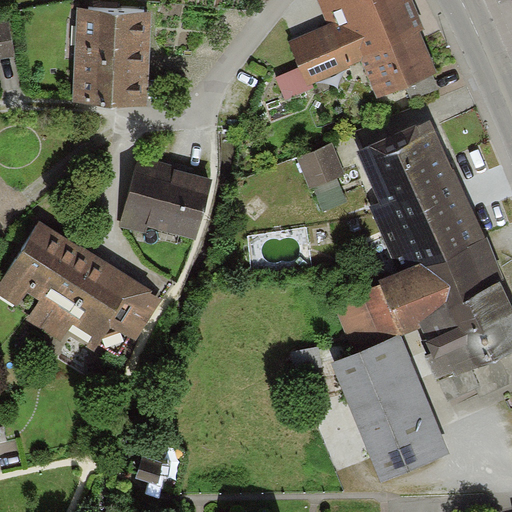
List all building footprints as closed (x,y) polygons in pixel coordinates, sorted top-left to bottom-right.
[(151,0),(147,0),(76,0),(74,93),(148,95),(151,0)] [(425,28),(413,0),(321,0),(319,2),(328,26),(291,41),(303,70),(310,86),(313,85),(352,69),(350,65),(363,60),(377,95),(438,71),(422,29),(425,28)] [(0,13),(0,54),(15,51),(9,17),(7,17),(6,12),(0,13)] [(310,86),(303,70),(278,80),(286,101),(315,90),(313,85),(310,86)] [(430,109),(356,142),(380,197),(457,164),(455,159),(453,160),(430,109)] [(337,172),(345,168),(332,137),(296,152),(309,183),(313,182),(337,172)] [(212,170),(137,150),(118,222),(145,229),(148,218),(196,231),(212,170)] [(380,197),(370,201),(397,263),(484,227),(457,164),(380,197)] [(347,197),(337,172),(313,182),(323,207),(347,197)] [(152,282),(40,211),(0,273),(0,294),(28,312),(26,316),(60,338),(67,327),(94,344),(111,317),(137,333),(163,293),(150,285),(152,282)] [(503,264),(487,226),(484,227),(397,263),(379,270),(380,273),(401,324),(421,316),(414,301),(499,266),(503,264)] [(511,336),(511,293),(499,266),(414,301),(421,316),(429,334),(422,338),(437,370),(511,336)] [(401,324),(380,273),(331,293),(351,343),(401,324)] [(450,443),(401,324),(351,343),(332,351),(381,471),(450,443)] [(319,341),(291,347),(295,367),(323,361),(319,341)] [(171,466),(143,457),(137,478),(158,486),(161,475),(169,477),(171,466)]
